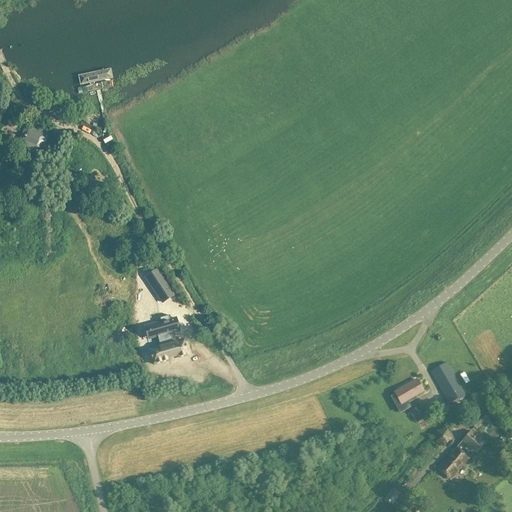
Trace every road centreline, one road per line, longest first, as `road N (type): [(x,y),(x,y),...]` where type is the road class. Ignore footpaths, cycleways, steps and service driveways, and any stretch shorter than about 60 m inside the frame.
road 1 (unclassified): [(249,395),(98,143),(38,112)]
road 2 (tertiary): [(249,395),(323,370),(399,329),(511,234)]
road 3 (tertiary): [(84,431),(249,395)]
